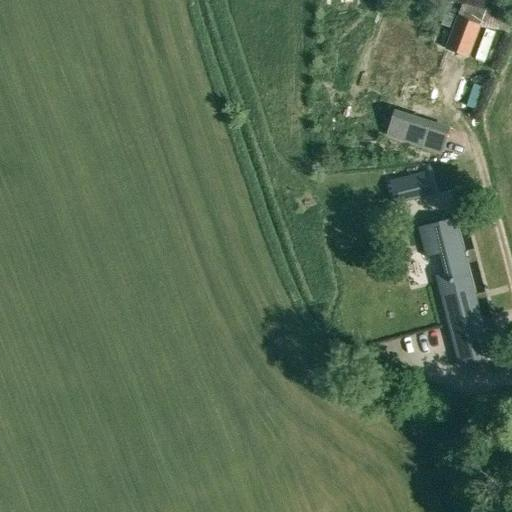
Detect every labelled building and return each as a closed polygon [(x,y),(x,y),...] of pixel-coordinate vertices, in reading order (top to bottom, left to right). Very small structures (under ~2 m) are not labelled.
[(445,49),(468,58),(481,26),(457,17),(445,49)] [(405,52),(394,85),(397,86),(396,90),(412,96),(413,92),(431,98),(441,70),(429,66),(434,53),(440,55),(446,38),(407,24),(402,39),(417,44),(413,55),(405,52)] [(380,48),(370,76),(394,85),(405,52),(413,55),(417,44),(402,39),(402,40),(393,36),(388,51),(380,48)] [(394,115),(388,135),(422,146),(428,126),(394,115)] [(390,181),(395,204),(411,200),(406,180),(391,184),(390,181)] [(492,365),(455,227),(418,236),(426,266),(440,262),(445,282),(435,285),(459,374),(492,365)]
